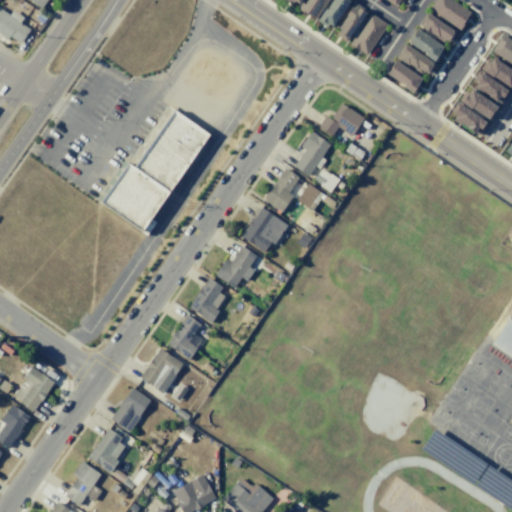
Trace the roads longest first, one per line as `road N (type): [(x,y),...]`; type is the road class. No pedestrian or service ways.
road 1 (residential): [(1,511),(320,56)]
road 2 (tertiary): [(240,0),(511,187)]
road 3 (secondary): [(0,163),(112,0)]
road 4 (secondary): [(78,0),(0,113)]
road 5 (residential): [(418,123),(492,12)]
